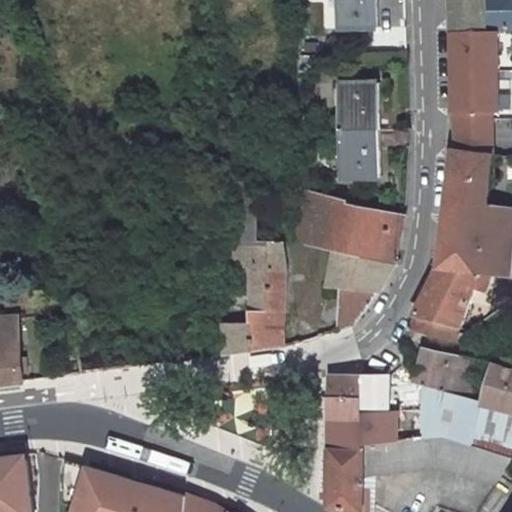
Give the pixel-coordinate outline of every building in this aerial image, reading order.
[(379,0),(338,0),(339,31),(380,31),(379,0)] [(511,0),(454,0),(454,31),(500,30),(511,30),(511,0)] [(500,30),(454,31),(455,71),(500,70),(500,30)] [(501,112),(500,70),(455,71),(455,112),(470,112),(470,123),(495,123),(495,119),(495,112),(501,112)] [(381,83),(340,83),(341,132),(382,131),(381,83)] [(455,152),(494,156),(494,140),(495,123),(470,123),(470,112),(455,112),(455,141),(455,152)] [(382,131),(341,132),(342,178),(383,177),(382,131)] [(455,152),(440,268),(445,268),(478,273),(511,277),(511,253),(481,249),(487,204),(494,156),(455,152)] [(302,189),(302,236),(337,250),(347,201),(302,189)] [(337,250),(330,287),(349,288),(380,291),(395,266),(406,217),(347,201),(337,250)] [(511,210),(487,204),(481,249),(511,253),(511,210)] [(229,208),(230,242),(284,245),(281,210),(229,208)] [(251,323),(225,324),(225,357),(285,347),(287,266),(284,245),(230,242),(230,270),(251,271),(251,323)] [(428,290),(416,317),(460,329),(478,273),(445,268),(433,290),(428,290)] [(354,326),(368,309),(373,302),(380,291),(349,288),(341,329),(354,326)] [(416,317),(408,331),(455,344),(460,329),(416,317)] [(0,385),(23,384),(19,319),(0,320),(0,385)] [(424,347),(415,382),(428,385),(443,389),(442,392),(483,403),(483,406),(511,412),(511,369),(486,364),(487,361),(424,347)] [(363,407),(363,375),(333,374),(333,389),(332,407),(363,407)] [(332,427),(332,449),(366,449),(366,445),(427,437),(428,385),(415,382),(387,375),(363,375),(363,407),(332,407),(332,427)] [(483,403),(442,392),(443,389),(428,385),(427,437),(444,435),(473,443),(477,427),(483,406),(483,403)] [(511,412),(483,406),(477,427),(511,435),(511,412)] [(511,435),(477,427),(473,443),(511,455),(511,435)] [(435,461),(497,481),(511,457),(511,455),(473,443),(444,435),(427,437),(366,445),(366,449),(332,449),(330,507),(335,509),(363,510),(371,511),(375,511),(376,486),(364,486),(365,472),(376,470),(435,461)] [(0,511),(37,511),(32,459),(17,460),(16,456),(0,457),(0,511)] [(134,479),(69,459),(67,503),(80,507),(78,511),(192,511),(193,497),(146,482),(144,488),(132,484),(134,479)] [(376,486),(376,470),(365,472),(364,486),(376,486)] [(146,482),(134,479),(132,484),(144,488),(146,482)] [(216,511),(220,506),(193,496),(193,497),(192,511),(216,511)]
